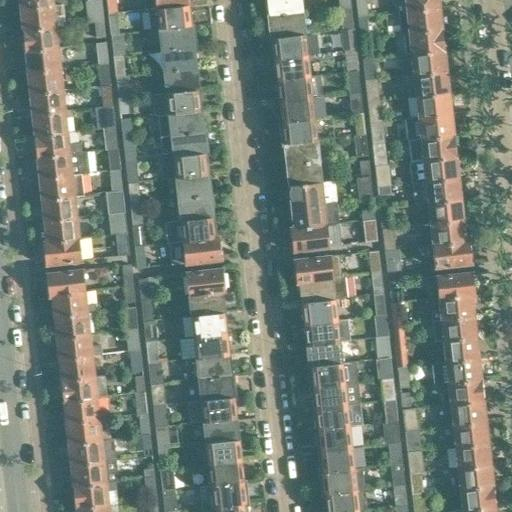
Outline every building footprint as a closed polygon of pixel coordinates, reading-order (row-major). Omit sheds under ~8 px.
[(19,0),(21,9),(64,4),(63,3),(66,3),(66,0),(19,0)] [(104,21),(102,0),(100,0),(88,1),(88,0),(85,0),(88,22),(95,22),(104,21)] [(117,12),(115,0),(106,0),(108,14),(118,13),(118,12),(117,12)] [(144,0),(146,10),(149,9),(188,5),(187,0),(144,0)] [(303,13),(301,0),(268,0),(270,16),(303,13)] [(350,0),(339,0),(340,8),(352,7),(350,0)] [(367,16),(365,0),(356,0),(358,17),(367,16)] [(406,0),(406,1),(396,2),(397,12),(407,10),(408,12),(439,8),(437,0),(406,0)] [(66,24),(64,4),(21,9),(22,18),(20,20),(21,26),(23,28),(23,30),(56,26),(66,24)] [(188,5),(149,9),(151,30),(159,29),(191,26),(188,5)] [(354,27),(352,7),(340,8),(342,28),(345,28),(345,30),(354,29),(354,27)] [(407,10),(398,12),(400,34),(441,29),(441,28),(442,26),(441,17),(440,16),(439,8),(408,12),(407,10)] [(119,21),(118,13),(108,14),(111,35),(119,34),(119,33),(118,21),(119,21)] [(305,35),(303,13),(270,16),(268,16),(271,38),(273,38),(305,35)] [(370,37),(367,16),(358,17),(360,38),(370,37)] [(106,37),(104,21),(95,22),(97,38),(106,37)] [(193,25),(191,26),(159,29),(162,52),(193,48),(195,48),(193,25)] [(56,26),(23,30),(22,30),(24,52),(25,51),(58,48),(56,26)] [(356,44),(354,29),(345,30),(347,45),(356,44)] [(442,29),(441,29),(400,34),(396,34),(398,56),(400,56),(443,51),(444,51),(442,29)] [(126,54),(123,33),(119,33),(119,34),(111,35),(113,57),(123,56),(123,54),(126,54)] [(307,54),(305,35),(273,38),(275,59),(307,56),(307,54)] [(371,52),(370,37),(360,38),(362,54),(371,52)] [(106,41),(96,43),(98,65),(109,64),(106,41)] [(61,69),(58,48),(25,51),(26,53),(24,56),(25,61),(27,63),(28,72),(61,69)] [(196,69),(193,48),(162,52),(164,73),(196,69)] [(357,48),(356,48),(345,50),(347,72),(358,71),(358,70),(359,70),(357,48)] [(443,53),(443,51),(400,56),(403,75),(415,74),(415,76),(446,72),(444,63),(446,60),(446,55),(443,53)] [(126,75),(123,56),(113,57),(116,78),(128,77),(128,75),(126,75)] [(310,76),(307,56),(275,59),(276,68),(275,71),(275,76),(277,79),(277,80),(310,76)] [(375,57),(363,58),(365,81),(377,80),(375,57)] [(111,84),(109,64),(98,65),(101,86),(111,85),(111,84)] [(63,90),(61,69),(28,72),(29,82),(28,84),(28,91),(30,92),(30,94),(63,90)] [(197,76),(196,69),(164,73),(167,91),(167,93),(198,90),(198,88),(199,85),(199,78),(197,76)] [(361,92),(358,71),(347,72),(349,93),(361,92)] [(447,81),(446,72),(415,76),(415,74),(403,75),(402,76),(403,85),(416,84),(417,97),(448,93),(448,91),(450,89),(449,83),(447,81)] [(277,81),(276,84),(277,90),(279,92),(280,101),(312,97),(322,96),(320,75),(310,76),(277,80),(277,81)] [(130,96),(128,77),(116,78),(118,99),(131,97),(131,96),(130,96)] [(380,101),(377,80),(365,81),(368,102),(380,101)] [(113,106),(111,85),(101,86),(102,101),(101,101),(98,106),(95,107),(95,108),(113,106)] [(65,111),(63,90),(30,94),(30,96),(29,98),(29,104),(31,105),(32,115),(65,111)] [(198,90),(167,93),(167,91),(151,93),(154,115),(169,113),(169,114),(201,111),(199,101),(201,98),(200,92),(198,90)] [(363,112),(361,92),(349,93),(352,113),(354,113),(354,114),(364,113),(364,112),(363,112)] [(448,95),(448,93),(417,97),(419,118),(450,114),(449,105),(451,102),(450,97),(448,95)] [(132,102),(131,97),(118,99),(120,114),(128,113),(128,103),(132,102)] [(314,118),(312,97),(280,101),(282,122),(314,118)] [(380,101),(368,102),(370,119),(382,118),(380,101)] [(116,127),(113,106),(95,108),(98,128),(104,127),(104,128),(116,127)] [(67,132),(65,111),(32,115),(33,124),(32,127),(33,133),(35,135),(35,136),(67,132)] [(203,131),(201,111),(169,114),(171,134),(172,135),(203,131)] [(364,113),(354,114),(356,135),(366,133),(364,113)] [(451,122),(450,114),(419,118),(406,119),(409,140),(422,139),(453,135),(452,134),(455,131),(454,124),(451,122)] [(131,118),(121,119),(123,140),(133,139),(131,118)] [(314,118),(282,122),(280,122),(283,144),(285,144),(317,140),(314,118)] [(383,126),(371,127),(373,145),(385,143),(383,126)] [(118,149),(116,127),(104,128),(106,149),(108,149),(108,150),(118,149)] [(205,131),(203,131),(172,135),(171,134),(161,136),(162,153),(173,151),(174,157),(205,154),(207,153),(205,131)] [(67,132),(35,136),(34,136),(36,158),(37,158),(83,153),(82,151),(81,142),(69,143),(67,132)] [(368,154),(366,133),(356,135),(354,135),(357,156),(368,154)] [(454,135),(453,135),(422,139),(423,150),(408,152),(410,161),(416,160),(416,162),(455,157),(456,157),(454,135)] [(136,162),(133,139),(123,140),(126,163),(136,162)] [(319,161),(317,140),(285,144),(287,165),(319,161)] [(387,163),(385,143),(373,145),(375,166),(389,165),(389,163),(387,163)] [(121,170),(118,149),(108,150),(110,171),(121,170)] [(90,172),(88,152),(87,150),(82,151),(83,153),(37,158),(36,161),(36,167),(39,169),(40,179),(81,174),(81,173),(90,172)] [(208,175),(205,154),(174,157),(177,178),(208,175)] [(456,159),(455,157),(416,162),(418,181),(426,180),(427,182),(458,178),(456,169),(458,166),(458,160),(456,159)] [(369,159),(368,159),(360,160),(362,176),(362,178),(370,177),(370,175),(371,175),(369,159)] [(322,182),(319,161),(287,165),(288,173),(287,176),(287,182),(289,184),(289,186),(322,182)] [(138,182),(136,162),(126,163),(128,184),(138,182)] [(391,184),(389,165),(375,166),(377,186),(391,184)] [(123,190),(121,170),(110,171),(113,191),(114,191),(114,192),(123,191),(123,190)] [(83,193),(81,174),(40,179),(40,187),(39,190),(39,196),(42,198),(42,200),(75,196),(74,194),(83,193)] [(209,183),(208,175),(177,178),(179,199),(210,195),(210,192),(211,190),(211,186),(209,183)] [(373,197),(370,177),(362,178),(362,176),(359,177),(361,198),(364,198),(364,199),(373,197)] [(459,188),(458,178),(427,182),(426,180),(418,181),(413,182),(415,204),(429,203),(460,199),(460,197),(461,195),(461,190),(459,188)] [(141,203),(138,182),(128,184),(131,205),(141,203)] [(324,203),(324,202),(322,182),(289,186),(289,187),(288,190),(289,196),(291,198),(292,207),(324,203)] [(387,190),(378,190),(379,208),(389,207),(389,205),(399,204),(398,197),(388,198),(387,190)] [(125,206),(123,191),(114,192),(116,207),(125,206)] [(210,197),(210,195),(179,199),(181,220),(213,216),(211,206),(213,204),(212,199),(210,197)] [(77,217),(75,196),(42,200),(42,201),(40,204),(41,210),(43,212),(44,221),(77,217)] [(461,202),(460,199),(429,203),(431,224),(463,220),(461,211),(463,209),(462,203),(461,202)] [(339,222),(337,202),(337,201),(324,202),(324,203),(292,207),(294,228),(339,222)] [(143,224),(141,203),(131,205),(133,225),(132,225),(132,226),(143,224)] [(391,228),(391,227),(389,207),(379,208),(381,228),(382,228),(383,229),(391,228)] [(376,219),(375,209),(365,210),(366,220),(375,219),(376,219)] [(126,216),(117,217),(119,233),(127,233),(128,232),(126,216)] [(181,220),(164,222),(167,243),(169,243),(215,237),(213,216),(181,220)] [(79,238),(77,217),(44,221),(45,229),(43,232),(44,239),(46,240),(46,242),(79,238)] [(377,241),(375,219),(366,220),(363,220),(365,242),(377,241)] [(464,228),(463,220),(431,224),(434,245),(465,241),(465,239),(466,237),(465,230),(464,228)] [(339,222),(294,228),(290,228),(293,250),(342,245),(339,222)] [(145,244),(143,224),(132,226),(135,246),(144,245),(145,244)] [(396,249),(393,228),(393,227),(391,227),(391,228),(383,229),(385,250),(396,249)] [(130,254),(128,233),(127,233),(119,233),(116,234),(118,255),(130,254)] [(215,237),(169,243),(172,263),(172,265),(186,263),(222,259),(219,237),(215,237)] [(79,238),(46,242),(42,242),(44,264),(82,260),(79,238)] [(469,241),(465,241),(434,245),(436,266),(472,262),(469,241)] [(146,267),(144,245),(135,246),(137,268),(146,267)] [(398,270),(396,249),(385,250),(385,255),(384,256),(385,257),(386,272),(398,270)] [(379,250),(370,251),(372,272),(371,272),(372,274),(381,272),(381,271),(382,271),(379,250)] [(345,277),(343,254),(293,260),(296,282),(300,282),(345,277)] [(131,263),(122,264),(125,287),(134,286),(131,263)] [(225,291),(222,269),(187,273),(190,295),(221,291),(225,291)] [(85,292),(82,270),(46,274),(48,296),(52,295),(85,292)] [(384,294),(381,272),(372,274),(374,294),(373,294),(373,295),(384,294)] [(475,295),(473,272),(437,276),(440,299),(472,295),(475,295)] [(148,277),(139,278),(141,301),(150,299),(150,297),(148,277)] [(347,297),(345,277),(300,282),(302,303),(335,299),(335,298),(347,297)] [(136,301),(134,286),(125,287),(126,302),(136,301)] [(397,286),(389,287),(391,302),(390,302),(390,304),(399,303),(397,286)] [(224,313),(221,291),(190,295),(192,316),(224,313)] [(87,313),(85,292),(52,295),(51,299),(51,304),(53,307),(54,316),(87,313)] [(386,314),(384,294),(373,295),(375,315),(386,314)] [(435,309),(432,313),(433,321),(474,316),(473,308),(474,305),(473,298),(472,296),(472,295),(440,299),(441,309),(435,309)] [(153,319),(150,299),(141,301),(143,322),(156,320),(155,319),(153,319)] [(337,320),(335,299),(302,303),(303,312),(302,314),(303,320),(305,322),(305,324),(337,320)] [(401,318),(399,303),(390,304),(392,319),(401,318)] [(136,305),(124,306),(126,329),(126,330),(138,329),(138,327),(139,327),(136,305)] [(90,334),(87,313),(54,316),(55,326),(54,328),(54,333),(57,336),(57,338),(90,334)] [(225,322),(224,313),(192,316),(194,337),(226,334),(226,332),(227,330),(226,324),(225,322)] [(389,335),(386,314),(375,315),(374,315),(376,336),(387,335),(389,335)] [(474,316),(433,321),(435,342),(444,341),(476,337),(476,336),(477,333),(477,328),(475,325),(474,316)] [(305,325),(304,328),(304,333),(306,335),(307,345),(340,341),(350,340),(348,319),(337,320),(305,324),(305,325)] [(158,340),(156,320),(143,322),(146,343),(160,341),(160,340),(158,340)] [(402,328),(394,329),(393,329),(395,346),(405,345),(405,344),(404,344),(402,328)] [(140,350),(138,329),(126,330),(126,329),(119,329),(119,334),(126,334),(128,350),(129,350),(130,351),(140,350)] [(91,345),(90,334),(57,338),(57,339),(55,342),(56,348),(58,350),(59,359),(92,355),(92,354),(102,353),(101,344),(91,345)] [(226,336),(226,334),(194,337),(197,357),(197,358),(228,355),(227,346),(229,343),(228,338),(226,336)] [(389,335),(387,335),(376,336),(376,337),(378,358),(391,357),(389,335)] [(476,338),(476,337),(444,341),(447,362),(478,358),(477,350),(479,347),(479,341),(476,338)] [(162,361),(160,341),(146,343),(148,364),(161,362),(161,361),(162,361)] [(342,362),(340,341),(307,345),(310,366),(342,362)] [(408,365),(405,345),(395,346),(397,366),(408,365)] [(143,370),(140,350),(130,351),(132,371),(143,370)] [(94,376),(92,355),(59,359),(60,368),(58,371),(59,376),(61,378),(62,380),(94,376)] [(231,376),(228,355),(197,358),(197,357),(188,358),(189,367),(198,366),(199,380),(231,376)] [(394,378),(391,357),(378,358),(380,380),(381,379),(381,380),(393,379),(393,378),(394,378)] [(479,365),(478,358),(447,362),(433,364),(435,385),(449,383),(481,379),(481,378),(482,375),(482,368),(479,365)] [(310,366),(308,366),(310,388),(312,388),(345,384),(344,383),(357,382),(355,361),(342,362),(310,366)] [(164,384),(161,362),(148,364),(151,385),(164,384)] [(407,370),(399,371),(398,371),(400,388),(409,387),(407,370)] [(144,374),(143,374),(135,376),(137,392),(134,392),(135,394),(145,393),(145,391),(146,391),(144,374)] [(94,376),(62,380),(61,380),(63,402),(64,402),(97,398),(94,376)] [(232,376),(231,376),(199,380),(202,402),(233,398),(235,398),(232,376)] [(396,400),(393,379),(381,380),(384,401),(396,400)] [(482,379),(481,379),(449,383),(452,405),(483,401),(484,401),(482,379)] [(347,404),(360,402),(357,382),(344,383),(345,384),(312,388),(315,409),(347,405),(347,404)] [(166,406),(164,384),(151,385),(153,407),(166,406)] [(410,391),(401,392),(400,392),(402,408),(403,410),(412,409),(412,407),(410,391)] [(147,412),(145,393),(135,394),(137,413),(139,413),(139,415),(149,414),(149,412),(147,412)] [(99,419),(99,417),(97,398),(64,402),(62,405),(63,412),(66,414),(67,423),(99,419)] [(236,419),(233,398),(202,402),(204,422),(236,419)] [(398,421),(396,400),(384,401),(386,421),(386,422),(398,421)] [(483,402),(483,401),(452,405),(454,424),(454,426),(486,422),(484,413),(485,411),(485,404),(483,402)] [(315,417),(314,420),(315,427),(317,429),(317,430),(349,426),(362,425),(360,402),(347,404),(347,405),(315,409),(315,417)] [(168,426),(166,406),(153,407),(156,428),(168,426)] [(419,430),(417,409),(416,407),(412,407),(412,409),(403,410),(405,431),(419,430)] [(152,433),(149,414),(139,415),(142,434),(152,433)] [(110,439),(110,438),(108,418),(108,417),(99,417),(99,419),(67,423),(67,431),(65,434),(66,440),(69,442),(69,444),(110,439)] [(237,427),(236,419),(204,422),(206,443),(238,439),(238,437),(239,435),(238,429),(237,427)] [(401,442),(398,421),(386,422),(386,421),(383,422),(385,444),(388,443),(401,442)] [(487,431),(486,422),(454,426),(454,424),(440,426),(441,436),(455,434),(456,447),(488,443),(488,441),(489,440),(488,432),(487,431)] [(171,446),(168,426),(156,428),(158,449),(166,448),(166,446),(171,446)] [(352,447),(349,426),(317,430),(317,432),(316,434),(316,440),(318,442),(319,451),(352,447)] [(421,451),(419,430),(405,431),(407,452),(421,451)] [(150,434),(142,435),(144,450),(152,449),(150,434)] [(114,449),(112,439),(112,438),(110,438),(110,439),(69,444),(67,448),(68,454),(70,456),(71,465),(117,460),(115,449),(114,449)] [(238,440),(238,439),(206,443),(208,464),(240,460),(239,451),(241,448),(240,442),(238,440)] [(401,442),(388,443),(390,464),(403,463),(401,442)] [(488,444),(488,443),(456,447),(459,468),(490,464),(489,454),(490,452),(489,446),(488,444)] [(354,468),(352,447),(319,451),(322,472),(354,468)] [(168,462),(166,448),(158,449),(159,463),(168,462)] [(424,471),(421,451),(407,452),(410,472),(424,471)] [(72,473),(70,476),(71,483),(73,485),(73,486),(106,482),(106,481),(114,480),(119,479),(117,460),(71,465),(72,473)] [(243,481),(240,460),(208,464),(211,484),(211,485),(243,481)] [(491,471),(490,464),(459,468),(461,489),(493,485),(492,483),(493,481),(492,473),(491,471)] [(155,477),(154,467),(144,468),(145,478),(155,477)] [(173,467),(160,469),(161,473),(162,490),(175,489),(173,467)] [(322,472),(320,472),(322,494),(324,494),(357,490),(357,489),(365,488),(363,467),(354,468),(322,472)] [(396,470),(391,474),(392,485),(393,485),(393,486),(405,485),(405,484),(406,483),(404,469),(396,470)] [(419,476),(411,477),(410,477),(412,494),(422,493),(419,476)] [(157,499),(155,477),(145,478),(147,498),(149,498),(149,500),(157,499)] [(76,508),(117,504),(114,480),(106,481),(106,482),(73,486),(72,486),(75,508),(76,508)] [(244,481),(243,481),(211,485),(211,484),(200,485),(202,507),(213,505),(213,507),(245,503),(247,503),(244,481)] [(407,504),(405,485),(393,486),(396,505),(407,504)] [(494,485),(493,485),(461,489),(463,511),(495,507),(496,507),(494,485)] [(359,509),(367,509),(365,488),(357,489),(357,490),(324,494),(326,511),(352,511),(359,511),(359,509)] [(168,511),(178,511),(175,489),(162,490),(165,511),(164,511),(168,511)] [(425,511),(423,492),(422,493),(412,494),(414,511),(425,511)] [(158,511),(157,499),(149,500),(150,511),(158,511)] [(246,511),(245,503),(213,507),(213,511),(246,511)]
